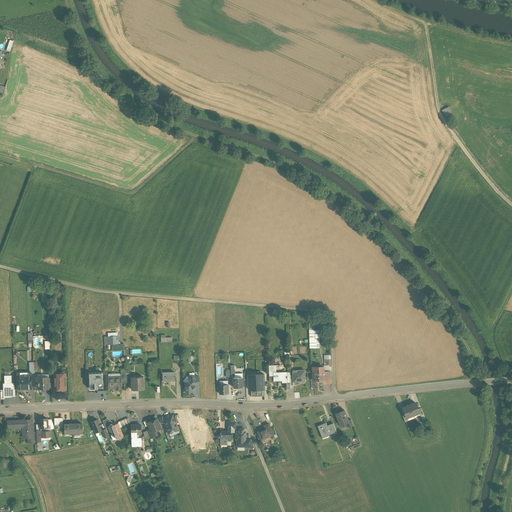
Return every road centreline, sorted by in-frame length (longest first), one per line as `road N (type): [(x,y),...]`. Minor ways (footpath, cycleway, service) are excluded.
road 1 (track): [(511,293),(491,337),(443,270),(358,183),(288,144),(187,110),(147,87),(110,50),(90,0)]
road 2 (track): [(481,382),(451,318),(371,226),(321,186),(178,131),(130,103),(95,70),(66,0)]
road 3 (residential): [(0,411),(292,404),(511,380)]
road 4 (track): [(335,397),(332,313),(96,292),(0,266)]
road 5 (track): [(0,153),(132,196),(200,139)]
road 6 (track): [(511,205),(441,114),(428,25)]
